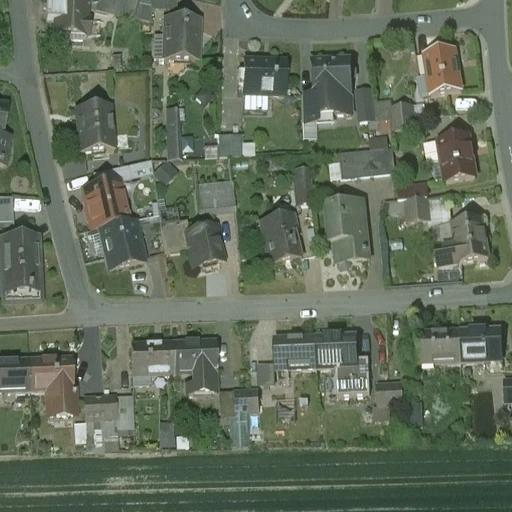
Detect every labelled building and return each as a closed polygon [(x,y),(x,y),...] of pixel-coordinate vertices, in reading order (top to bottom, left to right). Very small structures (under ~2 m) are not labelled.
[(108,0),(94,0),(92,13),(105,15),(108,0)] [(176,0),(149,0),(149,12),(175,13),(176,0)] [(85,3),(56,1),(54,36),(86,38),(87,24),(84,24),(85,3)] [(198,24),(163,22),(161,64),(197,66),(198,24)] [(453,53),(423,58),(427,82),(418,83),(421,99),(430,97),(430,99),(460,94),(453,53)] [(285,65),(242,64),(241,99),(283,100),(285,65)] [(349,64),(309,65),(311,98),(310,99),(314,99),(314,120),(350,119),(349,98),(350,98),(349,64)] [(369,95),(356,96),(358,113),(371,112),(369,95)] [(311,98),(300,99),(301,127),(315,127),(314,120),(314,99),(310,99),(311,98)] [(411,109),(390,111),(391,124),(412,122),(411,109)] [(108,110),(74,113),(78,158),(112,155),(108,110)] [(166,113),(168,164),(180,163),(177,112),(166,113)] [(371,112),(358,113),(359,127),(372,125),(371,112)] [(412,122),(391,124),(392,136),(414,134),(412,122)] [(240,138),(216,139),(217,161),(241,161),(240,138)] [(468,140),(437,145),(441,169),(432,171),(435,185),(444,184),(444,186),(474,181),(468,140)] [(392,153),(368,156),(371,180),(394,177),(392,153)] [(368,156),(353,157),(355,181),(371,180),(368,156)] [(127,170),(91,178),(94,191),(118,185),(119,187),(130,184),(127,170)] [(308,173),(292,174),(295,210),(312,208),(308,173)] [(94,191),(81,194),(90,234),(98,232),(128,225),(119,187),(118,185),(94,191)] [(231,186),(196,189),(199,219),(234,215),(231,186)] [(151,193),(137,195),(139,209),(153,207),(151,193)] [(447,201),(405,205),(407,227),(427,225),(428,232),(431,231),(451,228),(451,227),(447,201)] [(361,205),(328,209),(332,246),(333,246),(335,267),(337,267),(337,271),(340,273),(347,272),(350,269),(350,266),(368,264),(361,205)] [(291,218),(258,225),(268,269),(301,262),(291,218)] [(481,222),(451,227),(451,228),(431,231),(438,271),(458,268),(488,263),(481,222)] [(128,225),(98,232),(108,274),(142,266),(133,224),(128,225)] [(184,225),(159,229),(163,256),(188,253),(187,252),(185,253),(182,238),(187,237),(184,225)] [(187,237),(182,238),(185,253),(187,252),(188,253),(192,271),(221,264),(213,231),(187,237)] [(35,241),(0,242),(2,293),(37,292),(35,241)] [(37,292),(2,293),(3,307),(38,306),(37,292)] [(499,334),(458,336),(459,367),(500,365),(499,334)] [(458,336),(417,337),(418,368),(459,367),(458,336)] [(355,340),(314,342),(315,372),(335,372),(356,371),(356,363),(355,340)] [(314,342),(273,343),(275,374),(315,372),(314,342)] [(211,346),(170,347),(172,378),(185,378),(212,377),(213,377),(211,346)] [(170,347),(129,349),(131,380),(172,378),(170,347)] [(68,363),(27,364),(28,395),(48,395),(69,394),(68,363)] [(356,371),(335,372),(336,400),(369,399),(367,363),(356,363),(356,371)] [(27,364),(0,365),(0,396),(28,395),(27,364)] [(212,377),(185,378),(186,398),(213,397),(212,377)] [(388,389),(376,390),(377,411),(389,410),(388,389)] [(402,410),(401,389),(388,389),(389,410),(402,410)] [(69,394),(48,395),(49,419),(71,418),(70,394),(69,394)] [(244,395),(232,396),(233,417),(245,416),(244,395)] [(258,416),(257,395),(244,395),(245,416),(258,416)] [(232,396),(218,396),(219,422),(233,422),(233,417),(232,396)] [(113,401),(101,402),(101,423),(114,423),(113,401)] [(127,401),(113,401),(114,423),(128,422),(127,401)] [(101,402),(82,403),(83,424),(84,424),(101,423),(101,402)] [(101,423),(84,424),(84,428),(73,429),(74,448),(85,447),(84,442),(102,442),(101,423)] [(114,423),(101,423),(102,442),(115,441),(114,423)]
